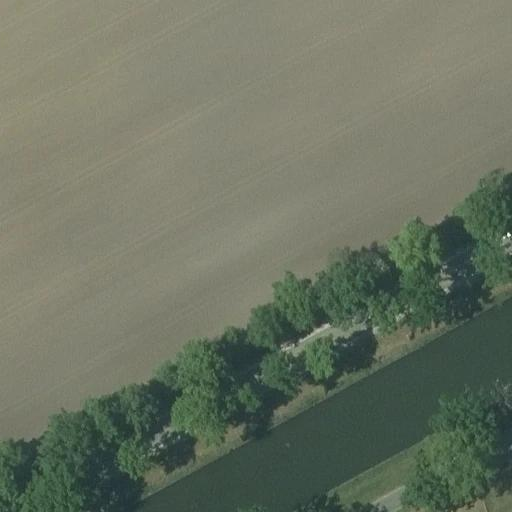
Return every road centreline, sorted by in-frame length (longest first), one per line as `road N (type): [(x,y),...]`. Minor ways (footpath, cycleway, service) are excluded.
road 1 (secondary): [(18,511),(511,239)]
road 2 (unclassified): [(378,511),(511,438)]
